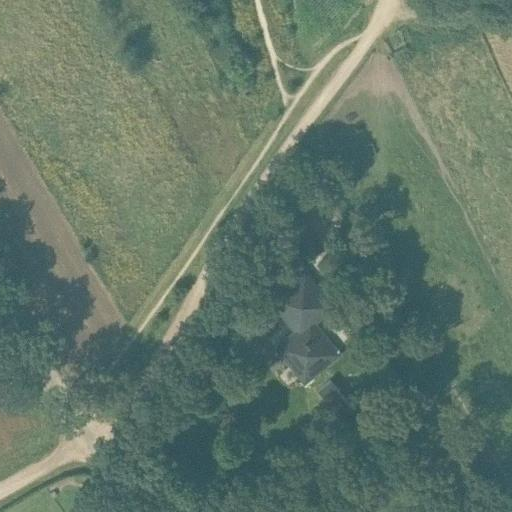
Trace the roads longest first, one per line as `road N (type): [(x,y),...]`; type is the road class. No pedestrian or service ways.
road 1 (track): [(0,485),(89,427),(368,37)]
road 2 (unclassified): [(146,511),(0,303)]
road 3 (track): [(511,12),(456,14),(388,2)]
